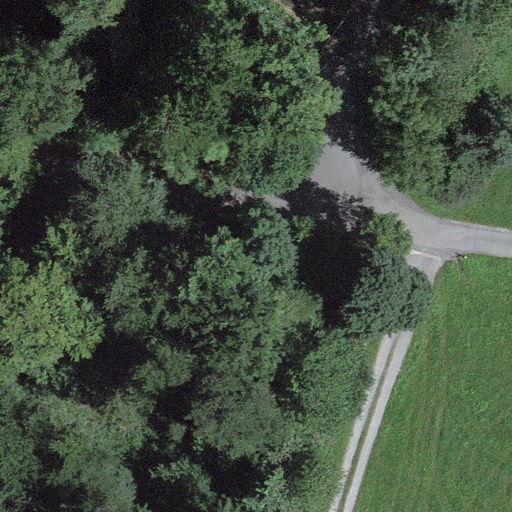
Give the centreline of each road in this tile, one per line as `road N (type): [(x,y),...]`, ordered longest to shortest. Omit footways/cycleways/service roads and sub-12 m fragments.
road 1 (unclassified): [(339,244),(0,188)]
road 2 (track): [(418,257),(342,511)]
road 3 (unclassified): [(409,0),(356,77),(339,244)]
road 4 (unclassified): [(511,270),(339,244)]
